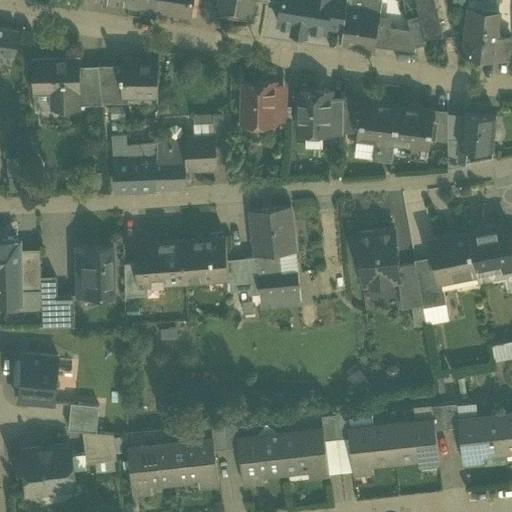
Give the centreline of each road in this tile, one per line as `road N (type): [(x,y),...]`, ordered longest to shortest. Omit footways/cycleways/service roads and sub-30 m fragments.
road 1 (residential): [(511,92),(0,9)]
road 2 (residential): [(511,160),(428,180),(0,205)]
